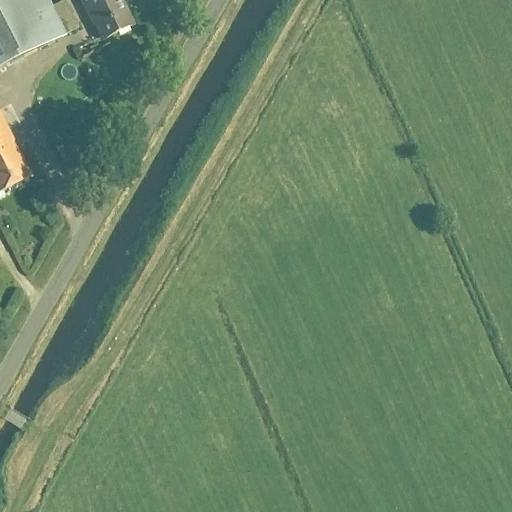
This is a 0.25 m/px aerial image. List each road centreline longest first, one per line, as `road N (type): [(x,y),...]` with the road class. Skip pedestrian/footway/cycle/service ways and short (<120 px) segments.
road 1 (track): [(51,436),(310,0)]
road 2 (unclassified): [(0,382),(221,0)]
